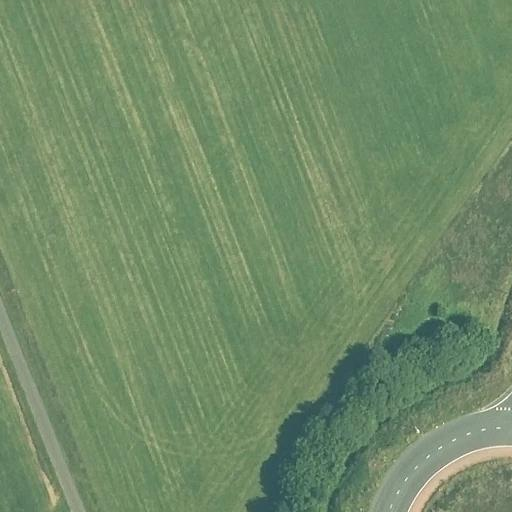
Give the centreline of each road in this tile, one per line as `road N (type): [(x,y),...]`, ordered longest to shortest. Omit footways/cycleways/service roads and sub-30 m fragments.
road 1 (unclassified): [(77,511),(0,312)]
road 2 (trunk): [(510,429),(465,435),(439,449),(406,478),(388,511)]
